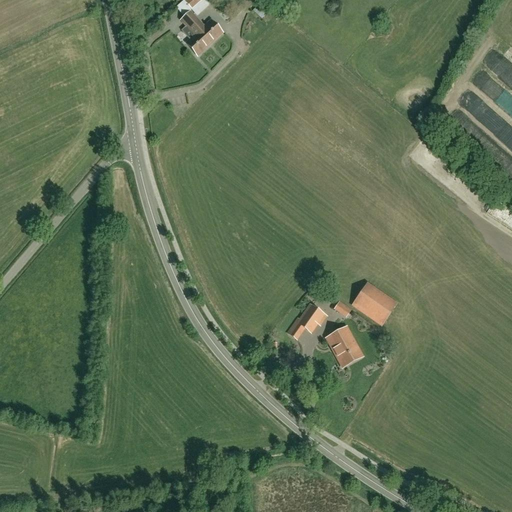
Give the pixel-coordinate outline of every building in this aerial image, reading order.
[(212,0),(187,0),(185,2),(184,2),(176,9),(184,18),(190,13),(192,11),(198,18),(215,3),(212,0)] [(194,36),(186,44),(197,56),(222,34),(210,21),(204,27),(190,13),(184,18),(181,21),(194,36)] [(511,97),(486,75),(478,84),(511,114),(511,97)] [(350,303),(381,322),(396,300),(364,280),(350,303)] [(352,311),(349,309),(345,306),(340,303),(335,311),(339,314),(347,319),(352,311)] [(309,306),(299,321),(297,320),(287,334),(296,341),(304,330),(311,334),(323,316),(309,306)] [(362,358),(346,328),(339,332),(340,334),(335,337),(334,335),(326,339),(342,369),(362,358)]
